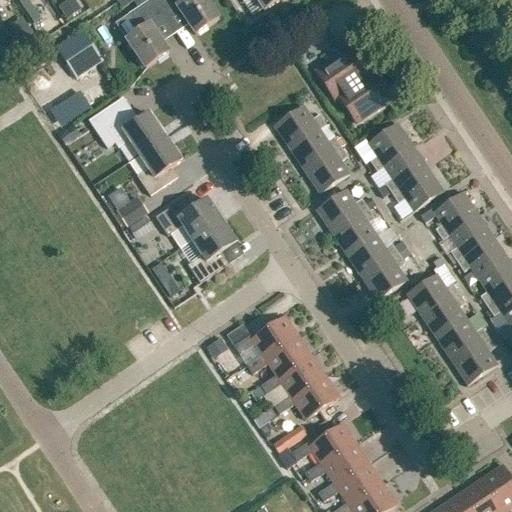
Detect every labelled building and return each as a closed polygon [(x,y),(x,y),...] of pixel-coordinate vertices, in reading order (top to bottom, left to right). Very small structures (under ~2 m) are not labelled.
[(73,0),(70,0),(58,8),(67,21),(81,11),(73,0)] [(133,3),(138,10),(129,16),(139,32),(126,41),(145,71),(168,55),(152,30),(165,21),(152,1),(151,0),(121,0),(117,3),(122,11),(133,3)] [(153,0),(152,1),(165,21),(178,12),(195,38),(219,22),(204,0),(188,0),(185,2),(183,0),(153,0)] [(254,0),(263,14),(283,0),(254,0)] [(25,49),(11,27),(0,34),(0,45),(9,59),(25,49)] [(76,82),(103,63),(82,32),(55,50),(76,82)] [(370,76),(361,64),(370,57),(355,35),(333,50),(339,59),(316,75),(334,102),(338,100),(356,126),(393,101),(374,74),(370,76)] [(130,144),(139,158),(165,140),(150,116),(139,124),(123,101),(89,124),(107,152),(115,146),(118,151),(130,144)] [(319,132),(319,133),(326,128),(319,118),(312,122),(304,109),(274,129),(289,152),(319,132)] [(66,147),(83,135),(75,123),(58,135),(66,147)] [(383,170),(413,150),(397,127),(368,147),(376,160),(370,164),(377,174),(383,170)] [(327,144),(319,133),(319,132),(289,152),(304,174),(341,150),(334,140),(327,144)] [(165,140),(139,158),(148,172),(137,179),(150,199),(177,181),(171,171),(181,164),(165,140)] [(341,150),(304,174),(319,197),(349,177),(341,164),(347,160),(341,150)] [(391,196),(428,172),(413,150),(383,170),(391,182),(385,186),(386,188),(391,196)] [(428,172),(391,196),(398,206),(405,202),(413,215),(443,195),(428,172)] [(384,201),(391,196),(386,188),(378,193),(384,201)] [(331,237),(368,212),(361,202),(355,206),(346,194),(316,214),(331,237)] [(448,238),(478,218),(463,195),(433,216),(442,228),(435,233),(442,243),(449,239),(448,238)] [(127,228),(149,214),(138,198),(117,212),(127,228)] [(192,243),(221,224),(206,202),(193,211),(186,199),(155,220),(168,239),(183,229),(192,243)] [(346,259),(376,239),(368,226),(375,222),(368,212),(331,237),(346,259)] [(457,265),(493,241),(478,218),(448,238),(449,239),(457,250),(450,255),(457,265)] [(136,242),(153,231),(145,219),(128,230),(136,242)] [(221,224),(192,243),(202,257),(187,267),(200,287),(230,266),(222,254),(235,245),(221,224)] [(361,281),(398,256),(391,246),(384,251),(376,239),(346,259),(361,281)] [(478,283),(508,263),(493,241),(457,265),(463,275),(470,270),(478,283)] [(398,256),(361,281),(377,304),(406,284),(398,271),(404,266),(398,256)] [(441,261),(433,266),(437,272),(445,267),(441,261)] [(486,309),(511,292),(511,268),(508,263),(478,283),(486,295),(480,299),(486,309)] [(422,321),(458,297),(452,286),(445,291),(436,278),(406,298),(422,321)] [(511,292),(486,309),(493,319),(500,315),(509,328),(511,325),(511,292)] [(437,343),(467,323),(458,311),(465,306),(458,297),(422,321),(437,343)] [(265,363),(299,341),(285,320),(252,342),(250,339),(233,350),(239,358),(255,348),(259,354),(262,359),(265,363)] [(452,365),(488,341),(481,331),(475,335),(467,323),(437,343),(452,365)] [(220,341),(206,351),(213,361),(227,351),(220,341)] [(278,383),(312,360),(299,341),(265,363),(262,359),(256,363),(246,370),(252,378),(268,368),(276,379),(278,383)] [(488,341),(452,365),(467,388),(497,368),(488,355),(495,351),(488,341)] [(255,348),(239,358),(246,370),(256,363),(262,359),(259,354),(255,348)] [(292,403),(325,380),(312,360),(278,383),(276,379),(260,390),(265,398),(281,387),(289,399),(292,403)] [(339,401),(325,380),(292,403),(289,399),(273,410),(276,414),(279,419),(295,408),(305,423),(339,401)] [(260,390),(250,396),(256,405),(265,398),(260,390)] [(272,411),(253,423),(259,432),(279,419),(276,414),(273,410),(272,411)] [(279,455),(307,436),(301,427),(273,446),(279,455)] [(323,471),(357,448),(343,427),(310,449),(308,446),(291,457),(297,465),(312,455),(319,466),(323,471)] [(336,490),(370,468),(357,448),(323,471),(319,466),(304,477),(310,485),(325,475),(333,486),(336,490)] [(287,472),(297,465),(291,457),(288,452),(278,459),(287,472)] [(349,510),(383,487),(370,468),(336,490),(333,486),(318,497),(323,505),(339,495),(346,506),(349,510)] [(501,511),(509,511),(511,510),(511,483),(502,469),(482,482),(501,511)] [(501,511),(482,482),(462,496),(472,511),(501,511)] [(349,510),(346,506),(337,511),(390,511),(397,508),(383,487),(349,510)] [(472,511),(462,496),(442,509),(444,511),(472,511)]
